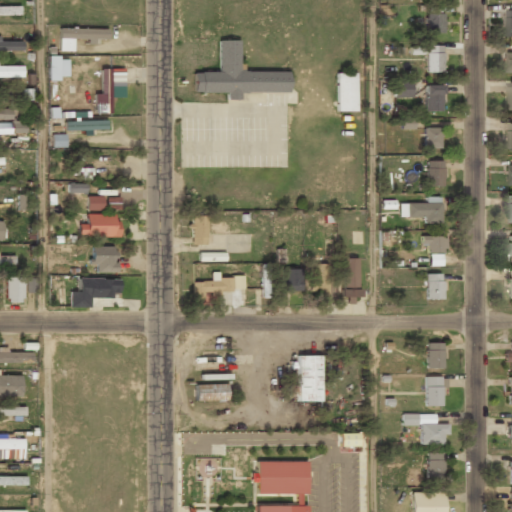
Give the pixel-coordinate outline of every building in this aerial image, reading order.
[(0,15),(17,15),(17,5),(0,5),(0,15)] [(442,13),(423,13),(423,33),(442,33),(442,13)] [(69,39),(105,39),(105,28),(57,28),(57,50),(69,50),(69,39)] [(0,49),(20,50),(20,38),(0,38),(0,49)] [(286,71),(238,71),(238,40),(217,40),(218,72),(191,72),(191,92),(225,92),(225,99),(238,99),(238,92),(286,92),(286,71)] [(440,73),(440,46),(423,46),(423,73),(440,73)] [(511,72),(511,53),(503,53),(503,72),(511,72)] [(0,77),(20,77),(20,66),(0,66),(0,77)] [(120,70),(99,69),(98,94),(92,94),(91,114),(109,114),(110,83),(120,84),(120,70)] [(351,111),(351,75),(337,75),(337,111),(351,111)] [(392,81),(392,97),(410,97),(410,81),(392,81)] [(422,112),(440,112),(440,85),(422,85),(422,112)] [(0,119),(10,119),(10,109),(0,109),(0,119)] [(412,118),(400,118),(400,129),(412,129),(412,118)] [(62,131),(105,131),(105,120),(62,120),(62,131)] [(22,133),(22,123),(11,123),(11,133),(22,133)] [(421,128),(421,148),(438,148),(438,128),(421,128)] [(423,187),(440,187),(440,161),(423,161),(423,187)] [(89,167),(67,167),(67,178),(89,178),(89,167)] [(83,183),(65,183),(65,192),(83,193),(83,183)] [(16,210),(28,211),(28,195),(16,194),(16,210)] [(85,210),(102,210),(102,196),(85,196),(85,210)] [(104,209),(117,210),(117,197),(105,197),(104,209)] [(439,223),(439,203),(398,203),(398,217),(421,217),(421,223),(439,223)] [(83,222),(76,222),(76,236),(116,236),(116,214),(83,214),(83,222)] [(204,217),(189,217),(189,245),(204,245),(204,217)] [(421,237),(421,253),(442,253),(442,237),(421,237)] [(113,265),(113,245),(89,245),(89,265),(113,265)] [(222,254),(197,253),(197,260),(221,261),(222,254)] [(440,254),(428,254),(428,266),(441,266),(440,254)] [(0,256),(0,266),(11,266),(11,256),(0,256)] [(356,258),(339,258),(339,297),(356,297),(356,258)] [(260,298),(269,297),(268,264),(259,264),(260,298)] [(325,264),(311,264),(311,293),(325,293),(325,264)] [(278,269),(278,292),(298,292),(298,269),(278,269)] [(423,274),(423,300),(440,300),(440,274),(423,274)] [(4,277),(4,303),(21,303),(21,277),(4,277)] [(25,293),(35,293),(34,278),(25,278),(25,293)] [(118,279),(76,279),(76,291),(67,291),(67,308),(89,308),(89,298),(117,299),(118,279)] [(229,293),(229,279),(191,279),(191,293),(229,293)] [(440,368),(440,342),(423,342),(423,368),(440,368)] [(511,342),(508,342),(508,352),(503,352),(503,368),(511,368),(511,342)] [(0,363),(29,364),(29,352),(0,351),(0,363)] [(318,355),(294,355),(294,403),(318,403),(318,355)] [(0,376),(0,396),(18,396),(18,376),(0,376)] [(422,405),(442,405),(442,376),(422,376),(422,405)] [(224,401),(224,385),(193,385),(193,401),(224,401)] [(0,418),(22,418),(22,407),(0,407),(0,418)] [(432,413),(399,413),(399,424),(417,424),(417,444),(443,444),(443,424),(432,424),(432,413)] [(0,438),(0,450),(22,450),(22,438),(0,438)] [(440,452),(424,452),(424,479),(440,479),(440,452)] [(253,462),(253,494),(305,494),(305,462),(253,462)] [(0,486),(23,486),(23,476),(0,476),(0,486)] [(441,511),(441,492),(409,492),(409,511),(441,511)]
